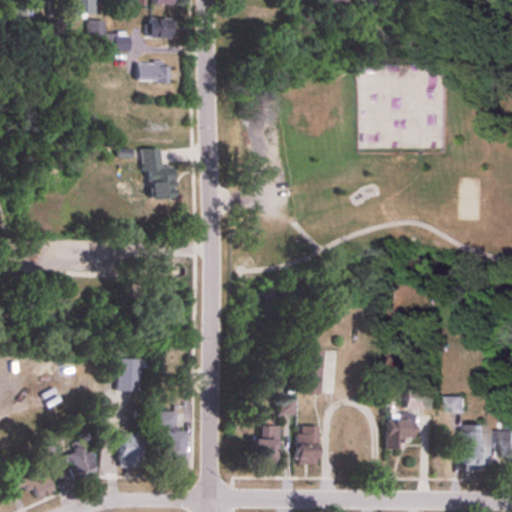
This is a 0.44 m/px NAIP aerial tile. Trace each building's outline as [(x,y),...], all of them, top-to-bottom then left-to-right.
[(90,13),(90,0),(63,0),(64,13),(90,13)] [(144,38),(167,38),(167,18),(144,18),(144,38)] [(100,37),(100,21),(84,21),(84,37),(100,37)] [(124,35),(103,35),(103,50),(124,50),(124,35)] [(163,82),(163,63),(130,63),(130,82),(163,82)] [(139,149),(139,198),(165,198),(165,174),(155,174),(155,149),(139,149)] [(314,349),(295,349),(295,394),(314,394),(314,349)] [(422,409),(422,391),(402,391),(402,409),(422,409)] [(445,414),(464,414),(464,398),(445,398),(445,414)] [(180,432),(169,432),(169,413),(150,413),(150,429),(159,429),(159,464),(180,464),(180,432)] [(407,441),(407,414),(386,414),(386,449),(397,449),(397,441),(407,441)] [(245,462),(273,462),(273,426),(254,426),(254,439),(245,439),(245,462)] [(314,465),(314,426),(292,426),(292,465),(314,465)] [(481,426),(458,426),(458,471),(481,471),(481,426)] [(511,431),(493,432),(493,458),(511,458),(511,431)] [(136,432),(114,432),(114,467),(136,467),(136,432)] [(59,454),(69,482),(92,474),(82,446),(59,454)] [(19,480),(16,472),(1,478),(7,494),(28,487),(33,499),(50,493),(42,471),(19,480)]
